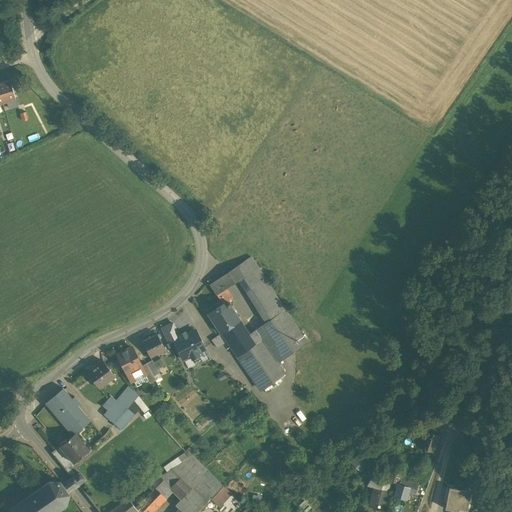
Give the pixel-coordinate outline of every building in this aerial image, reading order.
[(10,81),(0,83),(0,103),(15,98),(10,81)] [(26,112),(20,114),(22,120),(28,118),(26,112)] [(246,276),(273,317),(285,308),(251,258),(220,277),(227,287),(246,276)] [(225,289),(227,287),(220,277),(209,284),(223,304),(225,303),(225,304),(228,301),(232,298),(225,289)] [(223,304),(209,313),(222,332),(240,320),(231,307),(231,306),(231,304),(231,303),(230,302),(229,301),(228,301),(225,304),(225,303),(223,304)] [(273,317),(249,333),(256,342),(261,339),(277,362),(307,342),(285,308),(273,317)] [(240,320),(222,332),(227,341),(237,355),(257,343),(256,342),(249,333),(240,320)] [(172,323),(161,329),(168,344),(174,341),(174,340),(181,337),(180,335),(179,335),(172,323)] [(195,330),(186,334),(185,332),(179,334),(180,335),(181,337),(174,340),(174,341),(183,359),(190,356),(192,358),(199,355),(197,352),(204,348),(195,330)] [(222,332),(212,339),(217,347),(227,341),(222,332)] [(157,334),(143,341),(151,357),(165,349),(157,334)] [(257,343),(237,355),(260,388),(284,372),(277,362),(261,339),(256,342),(257,343)] [(141,365),(132,347),(118,354),(125,368),(127,367),(133,378),(144,372),(145,372),(141,365)] [(159,367),(167,363),(164,357),(156,360),(159,367)] [(153,359),(147,362),(151,372),(157,369),(153,359)] [(104,361),(88,373),(99,387),(114,376),(104,361)] [(147,362),(141,365),(145,372),(144,372),(150,382),(155,379),(151,372),(147,362)] [(108,410),(104,414),(115,423),(127,408),(135,399),(139,395),(136,392),(130,384),(117,400),(108,410)] [(72,398),(63,388),(46,403),(73,436),(76,433),(91,421),(78,405),(80,403),(75,396),(72,398)] [(111,395),(103,406),(108,410),(117,400),(111,395)] [(149,408),(139,395),(135,399),(145,412),(149,408)] [(127,408),(115,423),(122,429),(135,414),(127,408)] [(445,425),(432,419),(429,428),(442,433),(445,425)] [(428,431),(425,429),(418,446),(434,452),(440,435),(428,431)] [(73,436),(60,446),(74,463),(90,450),(76,433),(73,436)] [(189,456),(183,460),(188,466),(195,462),(189,456)] [(368,465),(357,456),(350,464),(361,474),(368,465)] [(183,460),(171,469),(176,473),(188,466),(183,460)] [(188,466),(176,473),(181,477),(191,487),(207,501),(211,498),(211,499),(222,487),(195,462),(188,466)] [(403,474),(391,467),(386,479),(399,484),(399,483),(400,483),(401,479),(402,479),(403,474)] [(151,483),(165,497),(172,490),(170,488),(181,477),(176,473),(171,469),(151,483)] [(387,482),(376,472),(370,483),(374,486),(373,488),(382,490),(387,482)] [(81,473),(79,473),(76,475),(76,477),(74,478),(76,481),(79,485),(86,480),(81,473)] [(39,488),(32,493),(30,494),(30,495),(23,500),(22,500),(21,501),(13,506),(11,507),(12,508),(12,509),(11,509),(13,511),(54,511),(56,511),(57,511),(57,510),(65,505),(66,505),(66,504),(69,495),(69,494),(69,493),(68,493),(74,489),(79,485),(74,478),(73,476),(67,480),(62,484),(61,482),(60,481),(50,481),(49,481),(48,481),(49,482),(41,487),(39,488)] [(181,477),(170,488),(172,490),(181,499),(191,487),(181,477)] [(402,479),(401,479),(400,483),(399,483),(399,484),(395,495),(405,498),(408,489),(415,491),(417,484),(402,479)] [(152,491),(138,506),(139,509),(140,508),(143,511),(149,511),(165,497),(151,483),(148,486),(152,491)] [(222,508),(233,496),(223,486),(222,487),(211,499),(222,508)] [(181,499),(175,506),(182,511),(197,511),(203,506),(207,501),(191,487),(181,499)] [(382,490),(373,488),(369,505),(384,509),(388,491),(382,490)] [(466,511),(470,492),(449,488),(445,509),(450,510),(450,511),(466,511)] [(128,499),(109,511),(135,511),(137,510),(128,499)]
